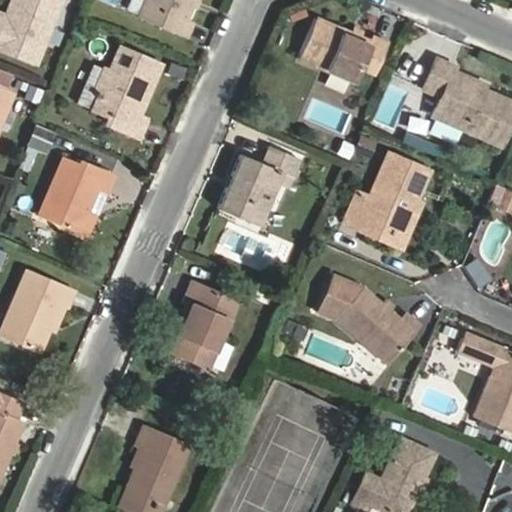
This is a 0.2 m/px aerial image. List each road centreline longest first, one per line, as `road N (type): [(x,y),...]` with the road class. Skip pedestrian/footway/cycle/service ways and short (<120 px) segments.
road 1 (residential): [(34,511),(254,0)]
road 2 (unknown): [(511,319),(375,263)]
